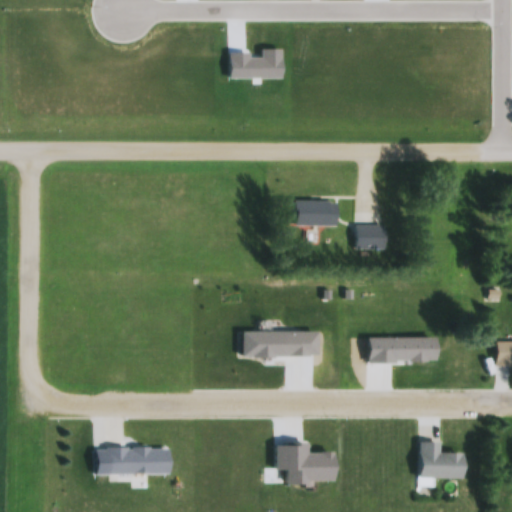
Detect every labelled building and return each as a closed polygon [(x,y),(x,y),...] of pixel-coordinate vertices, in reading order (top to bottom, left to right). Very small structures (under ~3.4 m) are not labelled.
[(329,226),(329,201),(286,201),(286,226),(329,226)] [(349,250),(381,250),(381,218),(361,218),(361,226),(349,226),(349,250)] [(490,366),(511,365),(511,341),(490,342),(490,366)] [(434,454),(433,443),(411,443),(412,480),(459,480),(459,453),(434,454)] [(167,475),(167,448),(98,448),(98,475),(167,475)]
